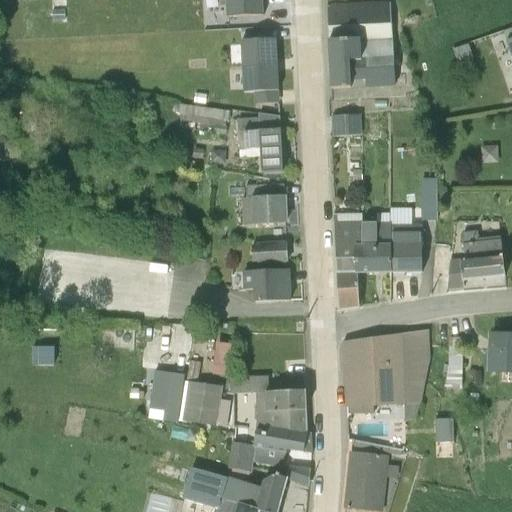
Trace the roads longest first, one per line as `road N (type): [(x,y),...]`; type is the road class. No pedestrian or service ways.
road 1 (tertiary): [(324,320),(307,0)]
road 2 (tertiary): [(325,511),(324,320)]
road 3 (unclassified): [(324,320),(511,296)]
